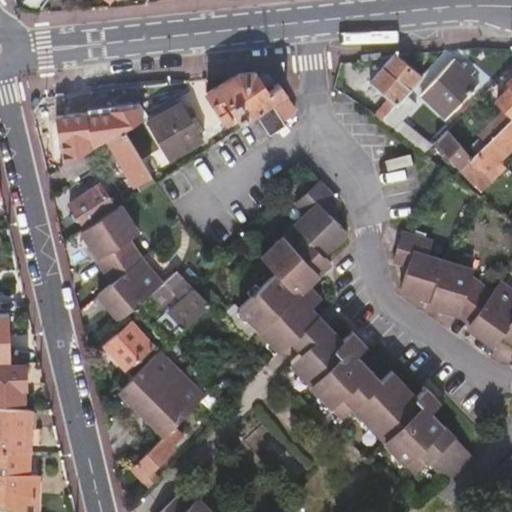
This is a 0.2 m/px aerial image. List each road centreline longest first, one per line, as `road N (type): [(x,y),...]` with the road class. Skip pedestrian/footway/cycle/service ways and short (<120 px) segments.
road 1 (residential): [(0,83),(101,511)]
road 2 (residential): [(325,114),(321,142),(368,216),(379,308),(457,369),(511,385)]
road 3 (residential): [(0,50),(306,20)]
road 4 (residential): [(306,20),(511,4)]
road 5 (residential): [(325,114),(200,224)]
